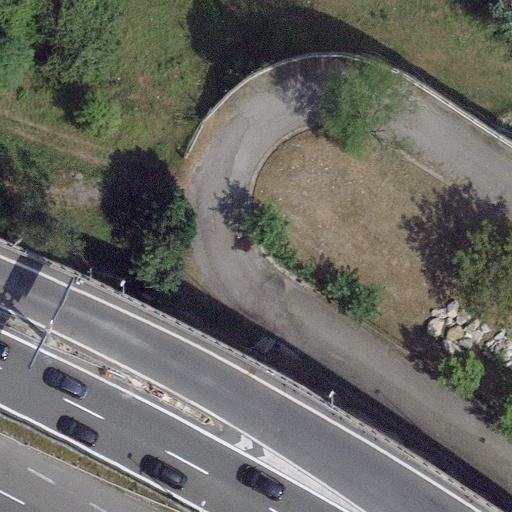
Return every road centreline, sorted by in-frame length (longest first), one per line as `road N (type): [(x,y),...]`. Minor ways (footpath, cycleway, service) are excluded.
road 1 (unclassified): [(511,466),(235,283),(199,216),(212,156),(256,100),(300,90),(353,97),(511,169)]
road 2 (motorway): [(389,511),(280,434),(153,359),(0,283)]
road 3 (motorway): [(270,511),(0,369)]
